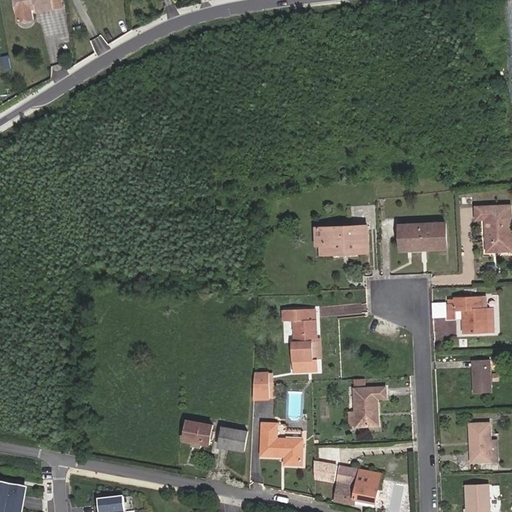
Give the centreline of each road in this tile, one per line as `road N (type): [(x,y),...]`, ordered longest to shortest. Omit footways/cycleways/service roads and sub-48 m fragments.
road 1 (unclassified): [(0,125),(167,27),(284,0)]
road 2 (residential): [(397,297),(423,327),(430,511)]
road 3 (unclassified): [(231,491),(59,457)]
